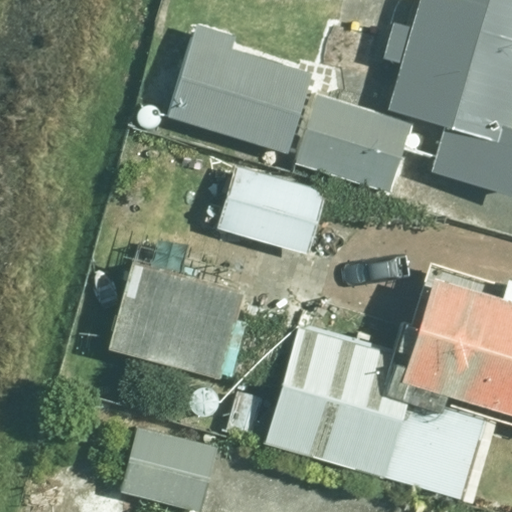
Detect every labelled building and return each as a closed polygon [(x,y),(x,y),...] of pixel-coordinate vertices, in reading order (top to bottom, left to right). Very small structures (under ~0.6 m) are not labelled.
[(511,0),(413,0),(384,109),(442,125),(429,173),(511,195),(511,0)] [(283,158),(309,72),(193,28),(162,108),(283,158)] [(385,189),(405,122),(314,94),(293,161),(385,189)] [(303,252),(322,191),(232,163),(213,224),(303,252)] [(236,309),(241,287),(130,262),(111,348),(237,377),(240,363),(268,369),(279,319),(236,309)] [(511,293),(429,266),(392,375),(511,414),(511,293)] [(439,410),(439,411),(399,400),(400,399),(367,390),(378,348),(294,324),(261,442),(458,496),(479,421),(439,410)] [(198,509),(215,445),(136,424),(119,488),(198,509)]
